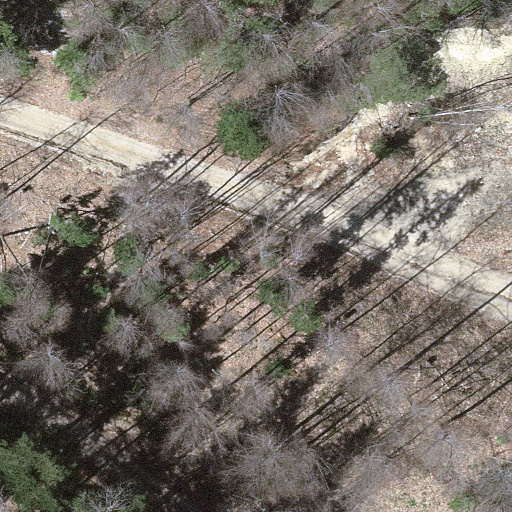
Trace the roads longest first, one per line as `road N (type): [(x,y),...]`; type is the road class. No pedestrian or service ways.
road 1 (track): [(511,301),(147,156),(0,109)]
road 2 (track): [(0,401),(197,511)]
